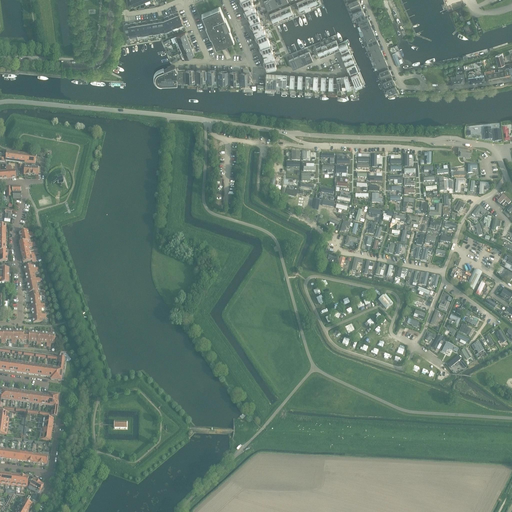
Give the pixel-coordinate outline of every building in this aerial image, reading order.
[(260,19),(259,18),(258,14),(256,9),(255,7),(253,4),(251,0),(240,0),(244,8),(242,9),(243,11),(245,10),(246,13),(248,18),(250,23),(252,28),(253,30),(254,30),(252,31),(253,33),(254,32),(259,44),(263,55),(261,55),(261,56),(262,57),(263,57),(266,69),(276,67),(274,55),(273,52),(273,51),(269,40),(264,29),(263,26),(262,23),(260,19)] [(269,0),(266,0),(264,1),(268,10),(273,8),(269,0)] [(300,12),(305,9),(301,0),(296,2),(298,6),(300,12)] [(301,0),(305,9),(310,7),(307,0),(301,0)] [(462,2),(452,6),(453,10),(463,6),(462,2)] [(360,3),(359,3),(350,7),(351,10),(352,12),(361,8),(360,5),(361,5),(360,3)] [(284,7),(288,17),(293,14),(291,9),(290,5),(284,7)] [(279,10),(283,19),(288,17),(284,7),(279,10)] [(233,39),(233,38),(229,29),(228,30),(227,28),(229,27),(226,20),(224,21),(223,19),(225,19),(221,9),(219,10),(218,8),(212,10),(210,11),(203,14),(204,16),(202,17),(206,26),(207,26),(208,28),(206,29),(209,36),(211,35),(212,37),(211,37),(215,47),(217,46),(218,48),(221,47),(221,46),(226,44),(232,42),(232,41),(232,40),(233,39)] [(361,8),(352,12),(353,14),(352,14),(354,17),(363,13),(364,13),(363,10),(362,10),(361,8)] [(274,12),(278,21),(283,19),(279,10),(274,12)] [(177,15),(174,16),(178,26),(183,25),(183,24),(179,14),(178,11),(176,12),(177,15)] [(273,23),(278,21),(274,12),(269,14),(273,23)] [(172,17),(169,18),(173,29),(178,26),(174,16),(173,13),(171,14),(172,17)] [(364,13),(363,13),(354,17),(355,20),(356,22),(367,17),(365,18),(364,15),(365,15),(364,13)] [(164,21),(163,21),(165,32),(166,32),(173,29),(169,18),(168,16),(166,16),(167,19),(164,21)] [(367,17),(356,22),(358,21),(359,23),(358,23),(359,26),(360,26),(369,22),(370,22),(369,20),(368,20),(367,17)] [(130,23),(124,24),(125,30),(129,29),(130,31),(129,31),(130,37),(137,36),(136,25),(135,22),(133,23),(134,25),(130,26),(130,23)] [(360,26),(359,26),(361,29),(362,31),(371,27),(370,25),(371,24),(370,22),(369,22),(360,26)] [(470,24),(464,27),(467,34),(473,32),(470,24)] [(371,27),(362,31),(363,33),(362,33),(364,36),(373,32),(374,32),(373,30),(372,30),(371,27)] [(176,36),(173,37),(176,43),(178,42),(187,38),(185,32),(176,36)] [(373,32),(364,36),(365,39),(366,41),(375,37),(374,35),(375,34),(374,32),(373,32)] [(368,46),(377,42),(378,42),(377,40),(376,40),(375,37),(366,41),(367,43),(368,46)] [(187,38),(178,42),(180,47),(179,47),(189,43),(187,38)] [(331,42),(335,51),(340,49),(338,45),(336,40),(331,42)] [(326,44),(330,53),(335,51),(331,42),(326,44)] [(346,42),(344,43),(338,45),(340,49),(341,52),(348,48),(346,42)] [(368,46),(369,49),(370,49),(370,51),(379,47),(378,44),(379,44),(378,42),(377,42),(368,46)] [(189,43),(179,47),(181,52),(180,53),(192,48),(189,43)] [(321,47),(325,55),(330,53),(326,44),(321,46),(321,47)] [(316,49),(320,57),(325,55),(321,47),(321,46),(316,48),(316,49)] [(372,56),(381,52),(382,52),(381,49),(380,50),(379,47),(370,51),(371,53),(372,56)] [(192,48),(180,53),(182,59),(194,54),(192,48)] [(348,48),(341,52),(342,54),(341,55),(343,58),(343,57),(343,58),(351,54),(348,48)] [(394,50),(391,51),(395,63),(399,62),(394,50)] [(304,54),(308,62),(313,60),(309,52),(309,51),(304,53),(304,54)] [(372,56),(373,59),(374,59),(375,61),(384,57),(382,54),(383,54),(382,52),(381,52),(372,56)] [(299,55),(299,56),(303,64),(308,62),(304,54),(304,53),(299,55)] [(354,63),(351,54),(343,58),(344,60),(345,64),(346,63),(347,66),(354,63)] [(504,64),(501,54),(495,56),(498,66),(504,64)] [(294,58),(297,67),(303,64),(299,56),(299,55),(294,57),(294,58)] [(294,58),(294,57),(289,60),(292,69),(297,67),(294,58)] [(377,66),(386,62),(385,59),(385,60),(384,57),(375,61),(375,63),(376,66),(377,66)] [(386,62),(377,66),(376,66),(377,69),(378,69),(379,71),(388,67),(387,64),(386,62)] [(358,71),(354,63),(347,66),(346,66),(347,69),(348,69),(350,75),(357,72),(358,71)] [(157,76),(156,78),(156,80),(157,81),(158,83),(160,83),(161,84),(162,85),(170,84),(170,83),(176,83),(185,82),(185,81),(185,71),(178,71),(176,68),(175,66),(164,71),(164,72),(159,74),(158,75),(157,76)] [(380,76),(381,76),(390,72),(389,69),(389,70),(388,67),(379,71),(379,73),(380,76)] [(194,70),(185,71),(185,81),(195,81),(194,79),(194,74),(194,70)] [(205,70),(196,70),(196,74),(196,77),(196,79),(196,81),(206,80),(205,80),(205,71),(205,70)] [(207,79),(207,82),(217,81),(216,70),(207,71),(207,74),(207,79)] [(486,81),(499,78),(498,72),(494,73),(494,70),(484,72),(486,81)] [(218,82),(228,82),(227,71),(218,72),(218,82)] [(229,83),(239,82),(238,73),(238,72),(229,72),(229,83)] [(249,72),(240,73),(240,77),(240,82),(240,83),(250,83),(249,72)] [(352,80),(355,85),(361,82),(357,72),(350,75),(352,80)] [(381,76),(380,76),(381,79),(382,79),(383,81),(392,77),(391,74),(390,72),(381,76)] [(266,74),(265,85),(275,86),(276,84),(276,74),(266,74)] [(282,75),(281,85),(281,86),(286,86),(286,85),(289,85),(290,81),(286,80),(287,75),(282,75)] [(290,81),(289,85),(289,87),(294,87),(294,85),(297,86),(297,81),(294,81),(294,75),(290,75),(290,81)] [(344,82),(345,87),(346,88),(350,87),(350,86),(355,85),(352,80),(349,81),(347,75),(343,77),(345,82),(344,82)] [(464,75),(456,76),(456,79),(457,84),(463,84),(463,83),(464,83),(464,75)] [(297,81),(297,86),(297,87),(302,87),(302,86),(305,86),(305,82),(302,81),(302,76),(298,76),(297,81)] [(305,82),(305,86),(305,87),(309,88),(309,86),(313,87),(313,82),(310,82),(310,76),(305,76),(305,82)] [(313,82),(313,87),(313,88),(317,88),(317,87),(320,87),(321,83),(317,82),(318,77),(313,77),(313,82)] [(321,83),(320,87),(320,88),(325,89),(325,87),(328,88),(329,83),(325,83),(326,77),(321,77),(321,83)] [(337,83),(337,88),(337,89),(342,89),(342,87),(345,87),(344,82),(341,82),(340,77),(336,78),(337,83)] [(395,85),(395,84),(394,82),(393,79),(393,80),(392,77),(383,81),(384,83),(383,83),(384,86),(386,89),(395,85)] [(329,83),(328,88),(328,89),(333,89),(333,88),(337,88),(337,83),(333,83),(333,78),(329,78),(329,83)] [(395,85),(386,89),(387,91),(388,93),(387,93),(389,97),(398,93),(399,93),(397,89),(396,87),(395,85)] [(6,151),(5,161),(25,164),(26,154),(6,151)] [(292,151),(292,160),(300,160),(301,151),(292,151)] [(322,153),(322,158),(330,158),(330,163),(334,164),(335,154),(322,153)] [(26,154),(25,164),(31,165),(31,167),(31,175),(32,176),(34,176),(34,175),(38,175),(38,174),(40,174),(40,168),(38,168),(38,164),(35,163),(36,155),(35,155),(26,154)] [(468,164),(468,173),(473,173),(473,169),(477,169),(477,164),(468,164)] [(322,170),(328,170),(327,173),(333,174),(333,166),(323,165),(322,170)] [(437,170),(437,174),(448,173),(448,165),(444,166),(444,169),(437,170)] [(412,178),(405,178),(405,186),(416,186),(415,182),(412,182),(412,178)] [(456,179),(455,192),(460,192),(461,183),(464,184),(464,179),(456,179)] [(484,194),(484,186),(489,187),(489,182),(480,182),(479,194),(484,194)] [(379,198),(379,193),(372,193),(372,202),(382,202),(382,198),(379,198)] [(320,208),(321,201),(308,200),(308,205),(316,205),(316,208),(320,208)] [(459,200),(454,210),(461,213),(465,203),(459,200)] [(429,215),(441,216),(442,203),(437,203),(436,210),(429,210),(429,215)] [(485,215),(488,210),(478,205),(473,214),(477,217),(480,212),(485,215)] [(373,214),(372,216),(380,217),(381,212),(370,209),(369,213),(373,214)] [(383,220),(389,220),(389,218),(392,218),(393,212),(388,211),(387,214),(384,214),(383,220)] [(418,228),(420,217),(408,216),(407,225),(413,226),(413,227),(418,228)] [(487,218),(484,218),(483,222),(486,223),(486,226),(490,227),(491,216),(487,216),(487,218)] [(338,226),(340,222),(329,217),(328,221),(338,226)] [(497,226),(500,227),(501,221),(494,219),(492,230),(496,231),(497,226)] [(344,221),(340,232),(344,234),(347,226),(350,227),(351,223),(344,221)] [(453,230),(453,228),(456,229),(457,224),(446,222),(445,227),(449,227),(449,229),(453,230)] [(427,235),(425,243),(429,244),(430,240),(435,242),(436,237),(427,235)] [(440,242),(451,244),(452,237),(442,235),(440,242)] [(33,245),(20,248),(21,253),(30,251),(30,248),(33,247),(36,247),(35,245),(33,245)] [(420,257),(424,259),(429,250),(425,248),(420,257)] [(354,257),(351,270),(356,271),(358,263),(363,264),(364,259),(354,257)] [(372,267),(373,263),(370,263),(371,261),(367,260),(364,274),(368,275),(370,267),(372,267)] [(402,267),(401,269),(399,268),(397,277),(404,279),(407,269),(402,267)] [(0,283),(1,284),(5,284),(9,284),(9,270),(7,269),(5,269),(1,269),(1,270),(0,269),(0,283)] [(511,272),(507,270),(503,277),(511,282),(511,280),(511,272)] [(473,272),(466,286),(473,290),(480,275),(473,272)] [(480,296),(485,284),(481,282),(476,294),(480,296)] [(500,296),(505,298),(506,295),(511,298),(511,292),(503,289),(500,296)] [(38,291),(30,293),(31,302),(40,301),(40,296),(39,296),(38,291)] [(385,294),(378,300),(386,309),(393,303),(385,294)] [(487,299),(485,303),(495,308),(497,304),(487,299)] [(446,301),(444,305),(440,303),(438,308),(447,311),(450,303),(446,301)] [(462,315),(466,306),(460,304),(456,313),(462,315)] [(344,309),(347,316),(353,314),(351,307),(344,309)] [(413,317),(424,320),(426,313),(416,310),(413,317)] [(436,311),(431,323),(435,325),(440,313),(436,311)] [(457,327),(461,318),(452,314),(449,319),(453,320),(451,324),(457,327)] [(467,317),(465,321),(476,326),(478,322),(467,317)] [(417,327),(419,322),(409,318),(407,323),(417,327)] [(453,336),(457,331),(450,325),(446,330),(453,336)] [(467,335),(470,328),(462,325),(459,331),(467,335)] [(503,343),(507,341),(501,330),(496,332),(503,343)] [(28,340),(29,332),(24,331),(19,331),(19,340),(28,340)] [(431,343),(435,335),(430,332),(426,340),(431,343)] [(439,335),(433,347),(437,349),(443,337),(439,335)] [(491,346),(495,344),(490,335),(486,337),(491,346)] [(472,344),(474,350),(477,349),(478,353),(484,351),(480,341),(472,344)] [(442,351),(446,353),(448,349),(452,351),(454,346),(447,342),(442,351)] [(466,348),(461,350),(467,360),(472,357),(466,348)] [(459,354),(452,360),(455,364),(462,358),(459,354)] [(58,368),(56,381),(61,381),(61,380),(63,381),(64,374),(62,374),(63,369),(58,368)] [(54,394),(52,407),(58,407),(59,407),(61,396),(59,396),(59,395),(54,394)] [(43,454),(41,464),(44,465),(45,464),(47,464),(47,459),(49,460),(50,455),(43,454)] [(28,482),(27,488),(33,492),(38,482),(36,481),(35,481),(33,480),(31,484),(28,483),(28,482)] [(38,482),(33,492),(40,495),(42,491),(41,490),(43,486),(41,485),(41,484),(38,482)] [(20,504),(29,509),(31,506),(30,506),(32,504),(23,499),(20,504)]
